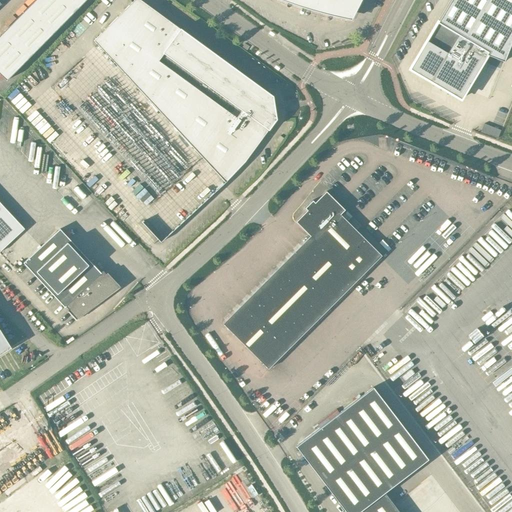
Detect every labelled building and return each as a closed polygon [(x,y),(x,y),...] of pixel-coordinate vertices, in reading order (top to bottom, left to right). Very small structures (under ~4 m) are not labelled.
[(34,0),(0,35),(0,74),(6,81),(86,0),(34,0)] [(140,0),(134,0),(94,41),(225,183),(245,162),(276,119),(272,96),(264,90),(140,0)] [(281,0),(315,11),(351,20),(360,0),(281,0)] [(511,0),(450,0),(410,69),(460,99),(486,55),(503,62),(511,38),(511,0)] [(481,131),(497,138),(500,130),(484,124),(481,131)] [(310,236),(222,324),(268,369),(381,256),(379,254),(340,214),(345,210),(326,191),(315,203),(312,200),(310,203),(311,204),(308,207),(307,206),(304,208),(307,210),(295,222),(310,236)] [(353,218),(348,223),(356,230),(361,226),(353,218)] [(76,320),(98,304),(120,287),(107,273),(105,274),(103,271),(100,273),(60,229),(23,263),(76,320)] [(367,232),(363,237),(379,254),(384,249),(367,232)] [(0,354),(11,348),(0,330),(0,354)] [(399,511),(384,492),(428,459),(373,387),(295,446),(345,511),(399,511)]
